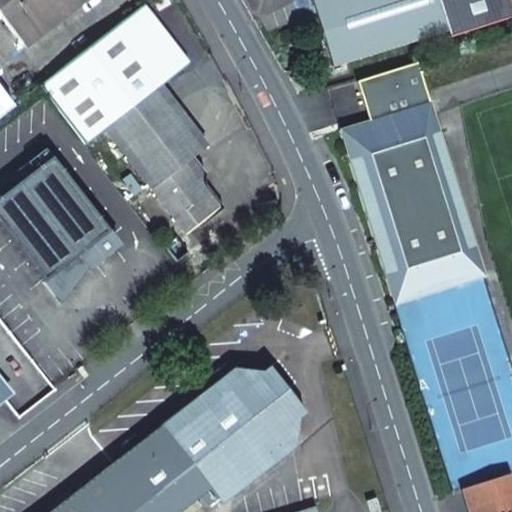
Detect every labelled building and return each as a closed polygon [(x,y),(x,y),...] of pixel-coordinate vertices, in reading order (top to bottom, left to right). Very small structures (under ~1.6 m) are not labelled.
[(81,0),(0,0),(0,18),(2,18),(23,45),(81,0)] [(511,13),(507,0),(310,0),(330,65),(444,30),(446,38),(511,17),(511,13)] [(188,169),(194,164),(189,158),(178,144),(195,131),(159,84),(187,63),(141,4),(36,85),(82,144),(103,128),(186,234),(219,208),(196,179),(188,169)] [(415,66),(356,84),(364,110),(374,107),(378,120),(368,123),(337,132),(391,307),(481,280),(415,66)] [(289,78),(297,91),(305,86),(298,73),(289,78)] [(374,107),(364,110),(368,123),(378,120),(374,107)] [(195,131),(178,144),(189,158),(206,145),(195,131)] [(49,159),(0,197),(0,225),(41,278),(80,248),(86,257),(96,249),(89,241),(104,229),(49,159)] [(202,174),(194,164),(188,169),(196,179),(202,174)] [(0,354),(0,396),(20,380),(0,354)] [(113,462),(152,511),(174,511),(198,493),(207,505),(216,498),(220,502),(293,446),(296,417),(303,412),(266,366),(260,371),(233,368),(113,462)] [(152,511),(113,462),(48,511),(152,511)] [(511,511),(511,493),(468,507),(469,511),(511,511)] [(365,501),(368,511),(376,511),(373,499),(365,501)]
